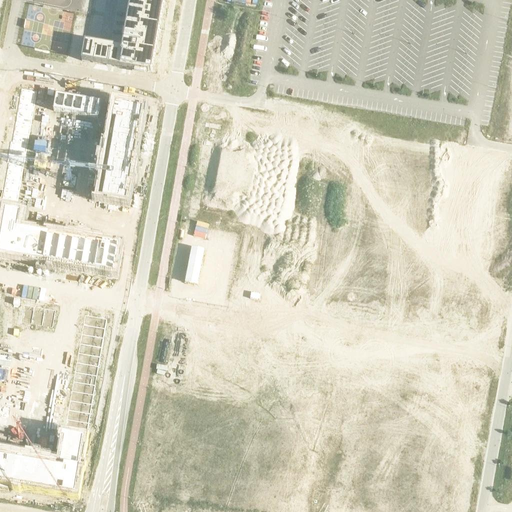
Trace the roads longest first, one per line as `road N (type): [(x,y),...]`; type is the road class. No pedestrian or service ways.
road 1 (unclassified): [(175,90),(108,470)]
road 2 (residential): [(175,90),(5,58),(0,87)]
road 3 (unclassified): [(511,340),(481,511)]
road 4 (unknown): [(437,0),(421,94),(449,99)]
